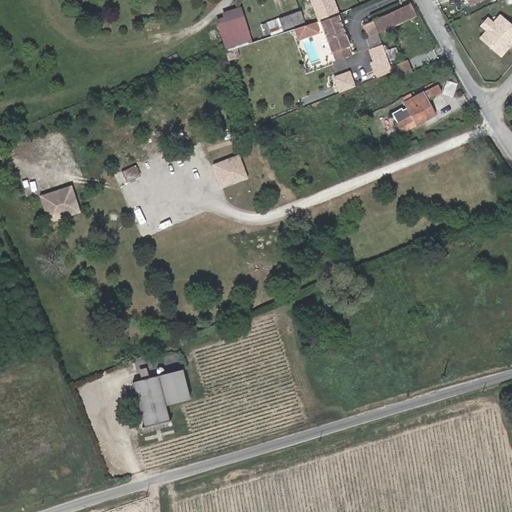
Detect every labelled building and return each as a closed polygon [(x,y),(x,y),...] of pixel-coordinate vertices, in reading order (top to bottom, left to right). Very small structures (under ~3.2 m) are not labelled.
[(314,0),(323,21),(324,21),(339,14),(342,13),(336,0),(314,0)] [(380,26),(383,32),(420,14),(415,2),(377,20),(380,26)] [(226,49),(253,40),(243,6),(216,15),(226,49)] [(290,17),(292,23),(301,19),(308,17),(305,11),(290,17)] [(339,56),(355,49),(342,13),(339,14),(324,21),(323,21),(337,57),(339,56)] [(511,42),(511,26),(499,16),(493,23),(487,31),(481,38),(501,56),(511,42)] [(285,26),(292,23),(290,17),(283,19),(285,26)] [(301,19),(292,23),(285,26),(287,30),(310,22),(308,17),(301,19)] [(487,31),(493,23),(487,19),(481,26),(487,31)] [(380,26),(377,20),(368,25),(373,36),(380,33),(383,32),(380,26)] [(298,29),(301,39),(321,33),(318,23),(298,29)] [(386,69),(397,64),(388,43),(379,47),(384,57),(381,58),(386,69)] [(355,49),(339,56),(341,62),(358,55),(355,49)] [(414,60),(399,67),(399,70),(403,78),(419,70),(414,60)] [(397,64),(386,69),(388,75),(399,70),(398,67),(397,64)] [(339,91),(357,86),(351,69),(334,75),(339,91)] [(438,118),(429,104),(441,96),(437,89),(407,108),(414,118),(401,126),(408,137),(438,118)] [(213,162),(222,187),(249,177),(240,152),(213,162)] [(42,191),(46,219),(80,214),(75,186),(42,191)] [(150,428),(175,420),(170,405),(194,398),(185,368),(152,378),(145,381),(136,383),(150,428)] [(141,371),(145,381),(152,378),(149,368),(141,371)]
